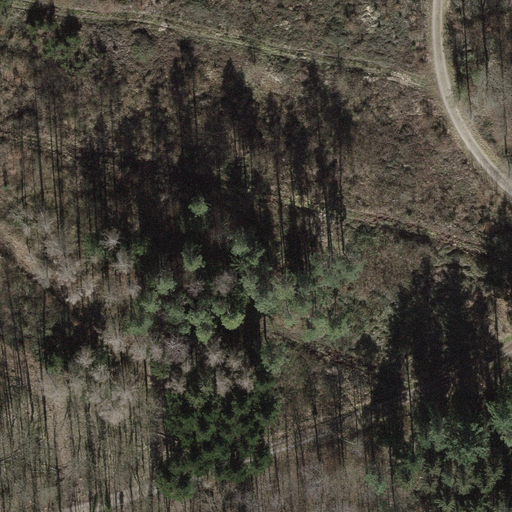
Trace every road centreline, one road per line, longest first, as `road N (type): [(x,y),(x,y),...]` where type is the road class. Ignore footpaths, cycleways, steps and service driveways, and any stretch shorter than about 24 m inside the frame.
road 1 (track): [(75,511),(360,417),(511,347)]
road 2 (track): [(439,0),(449,96),(485,160),(511,189)]
